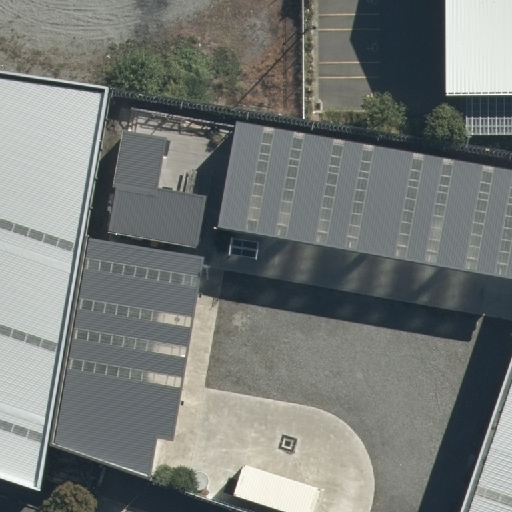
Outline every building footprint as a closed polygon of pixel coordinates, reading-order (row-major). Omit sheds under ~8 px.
[(511,0),(443,0),(444,97),(511,96),(511,0)] [(0,71),(0,469),(40,483),(104,87),(0,71)] [(511,151),(230,105),(212,212),(511,262),(511,151)] [(126,134),(108,234),(197,249),(207,196),(157,187),(165,141),(126,134)] [(202,260),(85,237),(52,450),(149,482),(157,439),(173,444),(202,260)] [(511,511),(511,314),(437,511),(511,511)]
